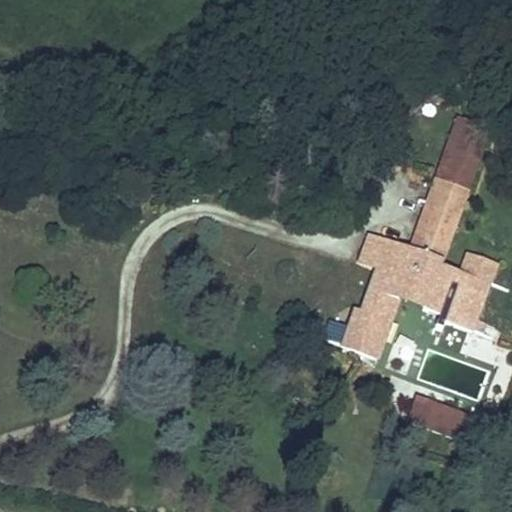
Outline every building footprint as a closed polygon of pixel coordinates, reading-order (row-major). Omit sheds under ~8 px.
[(463,178),(446,171),(442,182),(459,189),(463,178)] [(477,319),(489,284),(441,266),(465,199),(457,196),(459,189),(442,182),(439,190),(436,188),(411,256),(387,247),(379,268),(362,314),(356,312),(350,329),(357,331),(350,349),(379,359),(387,338),(382,337),(386,324),(391,326),(400,299),(398,298),(401,291),(427,300),(425,308),(443,315),(440,325),(445,327),(448,320),(484,333),(487,322),(477,319)] [(387,247),(371,241),(363,262),(379,268),(387,247)] [(425,308),(427,300),(401,291),(398,298),(400,299),(425,308)] [(387,338),(391,326),(386,324),(382,337),(387,338)] [(357,331),(350,329),(343,347),(350,349),(357,331)] [(473,420),(465,417),(461,427),(469,430),(473,420)]
